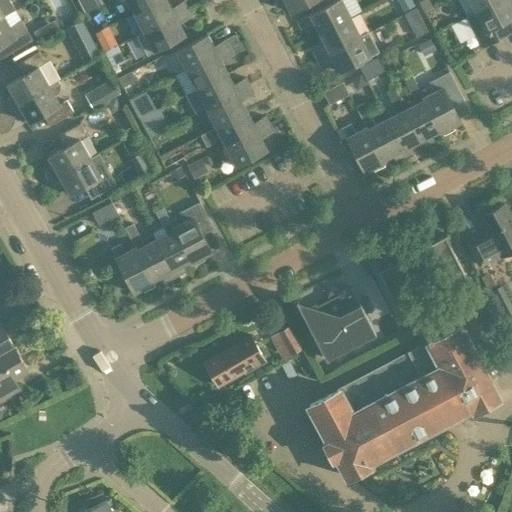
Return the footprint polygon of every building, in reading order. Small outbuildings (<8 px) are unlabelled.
[(0,0),(0,16),(2,15),(14,9),(8,0),(0,0)] [(35,25),(69,5),(65,0),(49,0),(54,8),(32,20),(35,25)] [(94,0),(78,0),(84,12),(98,6),(94,0)] [(126,0),(133,14),(159,0),(126,0)] [(170,7),(166,0),(159,0),(133,14),(143,33),(144,33),(188,10),(183,1),(170,7)] [(275,0),(278,5),(284,1),(290,13),(314,0),(275,0)] [(313,23),(319,35),(351,18),(341,0),(333,0),(308,13),(308,14),(296,20),(301,29),(313,23)] [(409,0),(398,0),(403,10),(413,5),(409,0)] [(428,0),(422,0),(419,2),(424,12),(432,8),(428,0)] [(511,2),(511,0),(499,0),(475,13),(466,17),(482,47),(511,31),(511,23),(510,19),(511,18),(511,6),(510,4),(511,2)] [(468,0),(475,13),(499,0),(468,0)] [(191,17),(188,10),(144,33),(143,33),(136,37),(146,56),(185,36),(179,24),(191,17)] [(2,15),(0,16),(0,44),(5,42),(11,53),(32,41),(29,36),(20,20),(8,26),(2,15)] [(360,37),(351,18),(319,35),(324,44),(312,51),(316,59),(360,37)] [(79,21),(66,28),(83,62),(97,55),(79,21)] [(422,22),(412,28),(416,36),(426,31),(422,22)] [(107,26),(94,33),(95,33),(103,51),(117,44),(107,26)] [(175,50),(185,70),(229,47),(225,39),(212,45),(206,33),(175,50)] [(360,37),(316,59),(320,67),(333,61),(339,73),(378,53),(368,33),(360,37)] [(233,34),(225,39),(229,47),(238,43),(233,34)] [(429,38),(418,44),(423,55),(435,49),(429,38)] [(175,75),(184,94),(195,89),(226,72),(221,62),(247,49),(242,40),(238,43),(229,47),(185,70),(175,75)] [(117,44),(103,51),(115,73),(133,63),(130,58),(125,61),(117,44)] [(21,74),(6,83),(11,93),(11,94),(10,98),(8,99),(12,106),(57,81),(56,80),(57,76),(49,63),(47,62),(45,63),(38,52),(15,65),(21,74)] [(377,57),(364,63),(371,75),(383,69),(377,57)] [(422,97),(440,132),(460,122),(451,104),(463,98),(449,71),(428,82),(432,92),(422,97)] [(131,72),(118,79),(122,88),(136,81),(131,72)] [(232,83),(226,72),(195,89),(184,94),(195,114),(205,109),(249,86),(244,77),(232,83)] [(361,72),(350,78),(356,89),(367,83),(361,72)] [(415,104),(405,109),(421,141),(423,147),(431,143),(429,140),(431,137),(440,132),(422,97),(412,77),(404,82),(415,104)] [(110,79),(84,94),(93,108),(119,94),(110,79)] [(57,81),(12,106),(16,113),(19,112),(22,113),(28,122),(43,114),(50,125),(73,112),(66,101),(60,104),(54,94),(57,91),(59,84),(57,81)] [(349,94),(343,81),(322,92),(328,105),(349,94)] [(205,109),(215,128),(247,112),(241,100),(253,94),(249,86),(205,109)] [(396,113),(385,119),(404,156),(412,153),(410,150),(411,146),(421,141),(405,109),(393,87),(385,91),(396,113)] [(115,98),(106,103),(112,112),(121,107),(115,98)] [(355,107),(365,127),(383,162),(384,162),(383,160),(392,156),(396,157),(397,160),(404,156),(385,119),(374,124),(363,103),(355,107)] [(158,108),(139,118),(149,137),(168,127),(158,108)] [(215,128),(200,135),(206,146),(214,142),(212,139),(219,136),(226,148),(269,125),(265,115),(252,122),(247,112),(215,128)] [(363,172),(383,162),(365,127),(355,132),(350,123),(341,128),(345,137),(363,172)] [(49,172),(54,179),(90,159),(79,139),(86,135),(80,124),(57,136),(63,148),(48,156),(53,166),(52,170),(49,172)] [(273,132),(269,125),(226,148),(235,167),(267,151),(261,139),(273,132)] [(90,159),(54,179),(58,186),(60,185),(64,186),(69,195),(85,186),(91,197),(114,184),(107,173),(100,177),(90,159)] [(201,159),(187,166),(194,179),(208,171),(201,159)] [(149,162),(137,169),(141,175),(153,168),(149,162)] [(182,167),(171,173),(175,182),(186,176),(182,167)] [(111,202),(92,212),(98,224),(117,214),(111,202)] [(485,229),(465,240),(479,268),(500,256),(500,258),(511,251),(511,214),(505,202),(479,216),(485,229)] [(173,229),(189,261),(190,260),(191,262),(211,252),(198,228),(209,222),(199,203),(179,213),(183,222),(172,227),(173,229)] [(166,233),(153,240),(171,277),(179,273),(177,270),(178,266),(189,261),(173,229),(172,228),(162,208),(154,212),(166,233)] [(124,228),(134,247),(153,282),(152,280),(159,276),(163,278),(164,280),(171,277),(153,240),(144,245),(132,223),(124,228)] [(402,315),(422,305),(409,281),(434,267),(444,286),(463,276),(464,277),(466,276),(445,237),(446,237),(446,235),(375,272),(376,274),(378,273),(401,318),(403,317),(402,315)] [(133,293),(153,282),(134,247),(124,252),(119,243),(110,248),(133,293)] [(486,274),(481,276),(487,287),(495,283),(490,275),(486,274)] [(367,323),(369,319),(364,317),(349,286),(338,292),(330,289),(326,300),(316,306),(315,303),(295,296),(327,359),(373,335),(367,323)] [(501,286),(491,291),(511,330),(511,306),(501,286)] [(488,298),(476,304),(481,314),(493,308),(488,298)] [(402,335),(416,327),(411,317),(397,325),(402,335)] [(0,352),(13,346),(0,323),(0,352)] [(290,325),(270,336),(282,358),(302,347),(290,325)] [(459,326),(408,352),(358,377),(312,401),(307,403),(324,438),(319,440),(330,460),(335,458),(344,476),(368,464),(366,460),(393,447),(444,421),(470,408),(471,410),(490,401),(496,398),(459,326)] [(218,385),(242,371),(243,374),(266,362),(251,335),(232,347),(205,362),(218,385)] [(26,370),(13,346),(0,352),(0,399),(18,389),(12,378),(26,370)] [(110,511),(105,500),(82,511),(110,511)]
